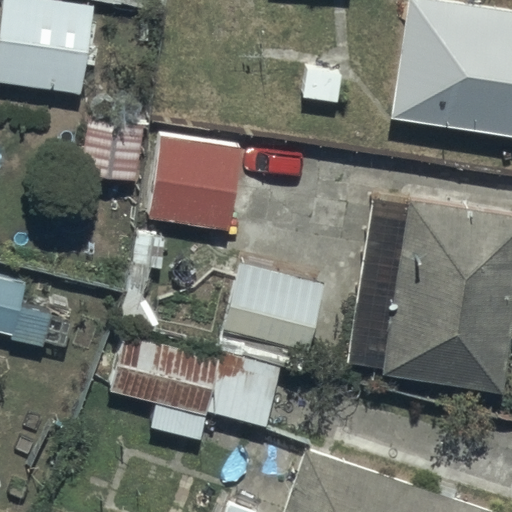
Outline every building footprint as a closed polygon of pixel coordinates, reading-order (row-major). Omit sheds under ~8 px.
[(92,4),(63,0),(0,0),(0,82),(79,94),(92,4)] [(511,8),(454,0),(405,0),(387,114),(511,133),(511,8)] [(239,128),(155,118),(144,217),(228,226),(239,128)] [(511,310),(511,213),(406,200),(379,372),(499,391),(511,310)] [(321,280),(239,261),(222,331),(304,351),(321,280)] [(24,279),(0,273),(0,343),(9,345),(10,340),(41,347),(43,339),(63,343),(68,321),(49,317),(50,312),(19,305),(24,279)] [(278,361),(120,331),(108,393),(149,401),(144,429),(200,439),(205,412),(267,424),(278,361)] [(500,511),(302,443),(277,511),(500,511)]
